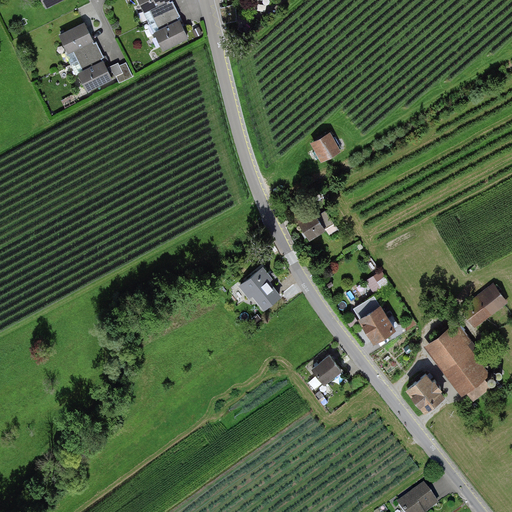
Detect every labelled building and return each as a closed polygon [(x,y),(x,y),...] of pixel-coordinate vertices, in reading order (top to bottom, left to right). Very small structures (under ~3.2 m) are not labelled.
[(168,0),(137,0),(143,12),(150,9),(155,18),(176,8),(172,0),(169,1),(168,0)] [(240,17),(239,3),(223,5),(224,19),(240,17)] [(180,16),(176,8),(155,18),(160,28),(153,32),(162,49),(186,37),(177,17),(180,16)] [(83,22),(56,35),(65,54),(73,50),(78,60),(99,49),(95,42),(93,43),(83,22)] [(103,57),(99,49),(78,60),(82,69),(76,72),(84,90),(110,78),(100,58),(103,57)] [(128,59),(113,65),(120,82),(135,76),(128,59)] [(330,136),(314,145),(323,162),(340,153),(330,136)] [(314,215),(311,208),(295,216),(305,236),(322,228),(326,234),(335,230),(325,210),(314,215)] [(270,278),(262,267),(240,284),(261,311),(280,297),(267,281),(270,278)] [(385,269),(359,283),(365,295),(392,282),(385,269)] [(506,303),(493,286),(462,309),(476,327),(506,303)] [(391,330),(372,297),(354,307),(373,340),(391,330)] [(490,372),(453,323),(424,345),(461,394),(490,372)] [(341,369),(329,353),(310,367),(322,383),(341,369)] [(440,397),(423,371),(404,384),(422,409),(440,397)] [(428,511),(436,507),(421,486),(397,504),(402,511),(428,511)]
